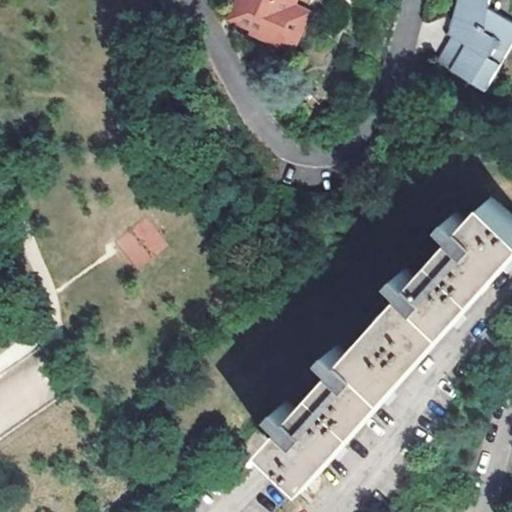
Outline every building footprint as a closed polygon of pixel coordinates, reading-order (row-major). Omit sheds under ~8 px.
[(241,0),(236,16),(274,32),(271,38),(292,47),(306,12),(295,7),(286,4),(287,0),(241,0)] [(484,84),(511,34),(511,18),(488,4),(488,0),(459,0),(458,9),(462,11),(460,16),(457,29),(438,59),(443,63),(444,61),(484,84)] [(462,11),(458,9),(453,27),(457,29),(460,16),(462,11)] [(511,46),(511,34),(484,84),(488,87),(511,46)] [(294,417),(272,441),(314,480),(339,452),(390,395),(459,318),(508,263),(511,258),(511,215),(492,197),(469,222),(457,211),(450,219),(461,230),(419,278),(407,267),(399,276),(411,287),(352,353),(340,342),(333,350),(345,360),(301,409),(290,398),(283,406),(294,417)] [(148,217),(115,240),(137,270),(169,247),(148,217)] [(256,454),(267,439),(256,431),(245,446),(256,454)]
